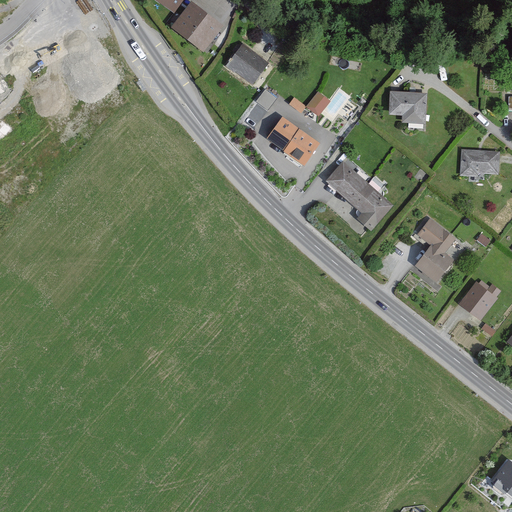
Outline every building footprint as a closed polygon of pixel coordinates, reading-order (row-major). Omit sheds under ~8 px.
[(159,0),(175,11),(182,0),(159,0)] [(172,26),(204,51),(223,27),(191,2),(172,26)] [(269,63),(244,44),(227,66),(252,85),(269,63)] [(25,114),(0,79),(0,104),(7,112),(0,119),(0,135),(3,137),(25,114)] [(265,88),(256,100),(268,109),(277,97),(265,88)] [(389,116),(404,116),(403,124),(426,124),(427,94),(390,92),(389,116)] [(329,101),(318,93),(308,106),(319,115),(329,101)] [(305,106),(294,99),(290,104),(301,112),(305,106)] [(320,144),(283,117),(266,139),(304,166),(320,144)] [(499,153),(463,150),(462,176),(485,178),(486,175),(498,176),(499,153)] [(393,206),(342,163),(324,183),(360,214),(356,219),(370,232),(393,206)] [(429,220),(416,236),(429,246),(413,268),(434,284),(452,260),(444,254),(455,239),(429,220)] [(486,241),(477,236),(474,241),(482,247),(486,241)] [(479,286),(476,283),(459,306),(481,322),(498,300),(496,298),(501,292),(491,285),(490,287),(482,281),(479,286)] [(492,332),(483,326),(479,331),(489,337),(492,332)] [(511,467),(504,461),(489,479),(511,498),(511,467)]
